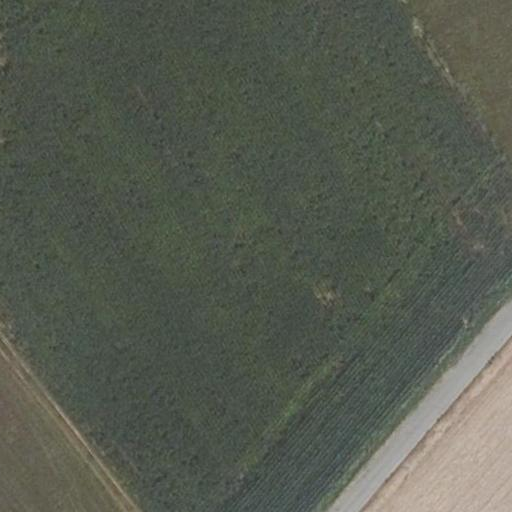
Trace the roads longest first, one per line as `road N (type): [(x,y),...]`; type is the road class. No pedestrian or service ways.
road 1 (unclassified): [(511,321),(347,511)]
road 2 (track): [(0,322),(143,511)]
